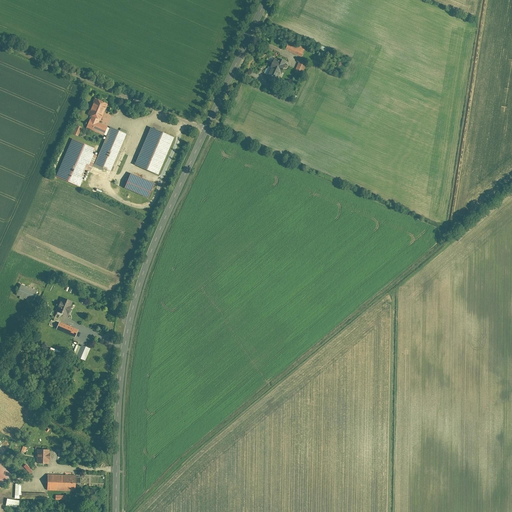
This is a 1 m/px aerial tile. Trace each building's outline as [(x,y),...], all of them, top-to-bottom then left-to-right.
[(306,47),(291,39),(286,48),(302,56),(306,47)] [(279,59),(276,58),(267,78),(276,82),(281,69),(283,70),(287,61),(280,58),(279,59)] [(308,63),(301,60),(296,69),(303,73),(308,63)] [(108,103),(95,98),(88,114),(92,116),(100,119),(101,120),(108,103)] [(100,119),(92,116),(87,128),(104,135),(108,126),(99,122),(100,119)] [(82,127),(77,125),(73,133),(79,136),(82,127)] [(127,134),(111,127),(95,163),(111,170),(127,134)] [(175,137),(151,127),(136,164),(159,174),(175,137)] [(96,148),(72,139),(57,175),(80,185),(96,148)] [(155,183),(132,173),(125,188),(149,197),(155,183)] [(21,283),(17,292),(33,298),(37,289),(21,283)] [(61,298),(55,314),(66,318),(72,302),(61,298)] [(59,324),(56,330),(74,337),(77,331),(59,324)] [(75,345),(71,355),(84,361),(89,349),(81,346),(80,347),(75,345)] [(38,449),(37,463),(50,464),(51,450),(38,449)] [(0,464),(0,485),(3,488),(13,476),(0,464)] [(48,474),(47,490),(75,491),(76,475),(48,474)] [(7,498),(6,505),(20,508),(22,500),(7,498)]
